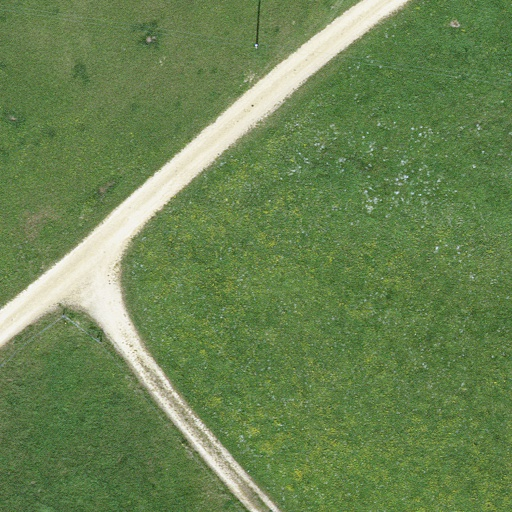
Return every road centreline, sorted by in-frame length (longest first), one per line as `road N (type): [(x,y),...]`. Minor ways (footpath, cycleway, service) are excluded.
road 1 (track): [(0,328),(243,111),(386,0)]
road 2 (track): [(266,511),(71,272)]
